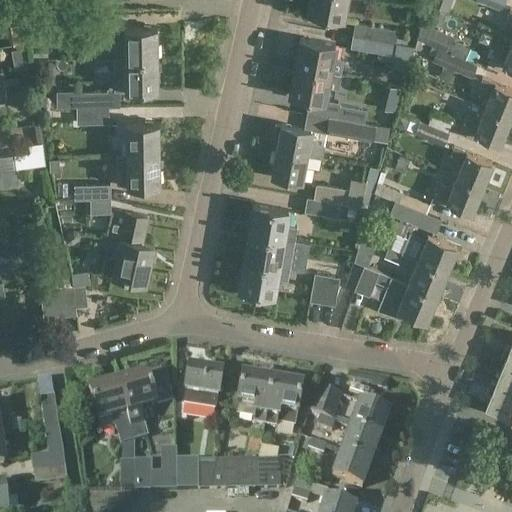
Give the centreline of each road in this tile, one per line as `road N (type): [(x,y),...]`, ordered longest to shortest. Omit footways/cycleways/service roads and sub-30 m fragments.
road 1 (residential): [(181,322),(254,0)]
road 2 (residential): [(452,370),(181,322)]
road 3 (residential): [(181,322),(0,367)]
road 4 (residential): [(452,370),(511,225)]
road 5 (residential): [(400,511),(452,370)]
